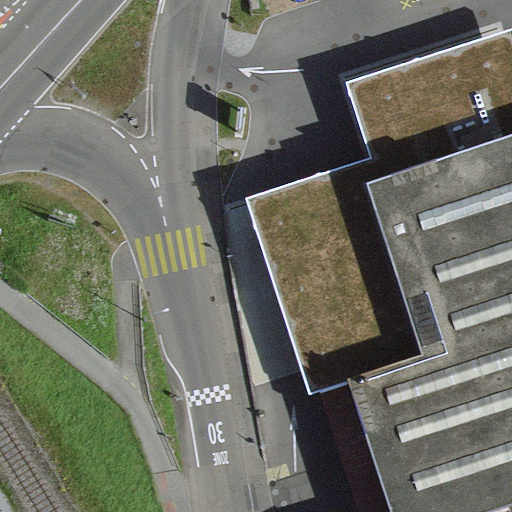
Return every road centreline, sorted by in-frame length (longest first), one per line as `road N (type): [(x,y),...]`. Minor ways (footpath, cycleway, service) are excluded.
road 1 (residential): [(231,511),(158,187)]
road 2 (residential): [(158,187),(162,122),(188,0)]
road 3 (residential): [(0,131),(46,132),(122,161),(158,187)]
